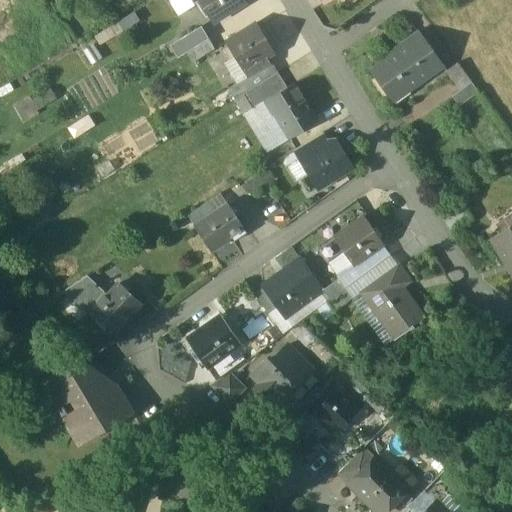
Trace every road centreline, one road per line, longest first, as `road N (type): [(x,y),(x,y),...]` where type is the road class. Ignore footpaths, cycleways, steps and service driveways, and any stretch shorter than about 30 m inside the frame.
road 1 (residential): [(387,158),(153,331),(143,355),(152,371),(261,439),(336,511)]
road 2 (residential): [(387,158),(485,307),(511,314)]
road 3 (residential): [(329,51),(387,158)]
